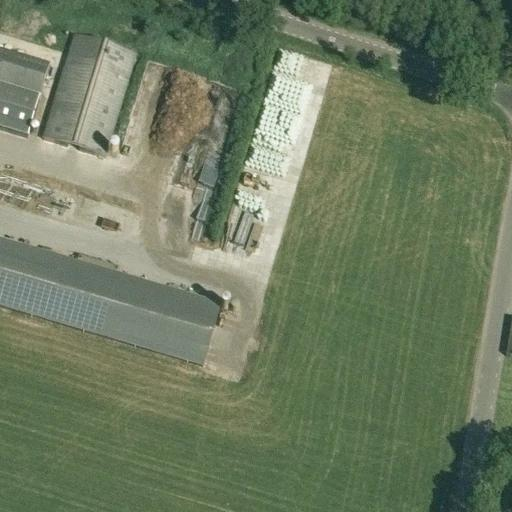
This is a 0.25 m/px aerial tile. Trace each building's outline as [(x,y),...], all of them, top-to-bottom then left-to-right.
[(73,38),(42,142),(104,160),(135,57),(73,38)] [(0,51),(0,84),(39,97),(49,66),(0,51)] [(39,100),(0,88),(0,131),(26,140),(39,100)] [(28,204),(35,185),(12,177),(5,196),(28,204)] [(58,218),(74,222),(80,197),(64,193),(58,218)] [(131,229),(136,215),(100,203),(95,217),(131,229)] [(0,244),(0,309),(201,369),(218,309),(0,244)]
